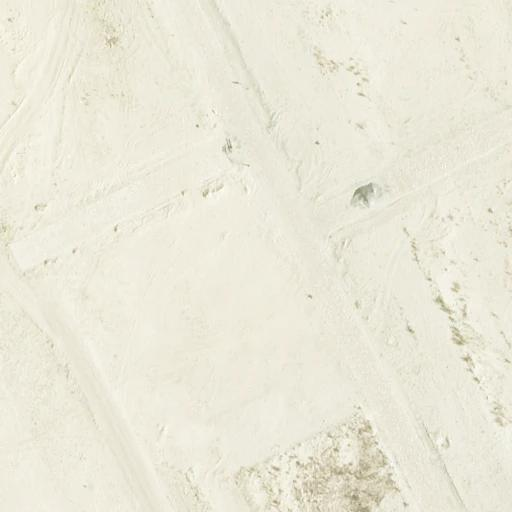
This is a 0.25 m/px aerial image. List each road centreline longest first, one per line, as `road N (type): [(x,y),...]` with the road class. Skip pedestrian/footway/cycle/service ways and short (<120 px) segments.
road 1 (residential): [(183,0),(439,511)]
road 2 (residential): [(0,325),(98,511)]
